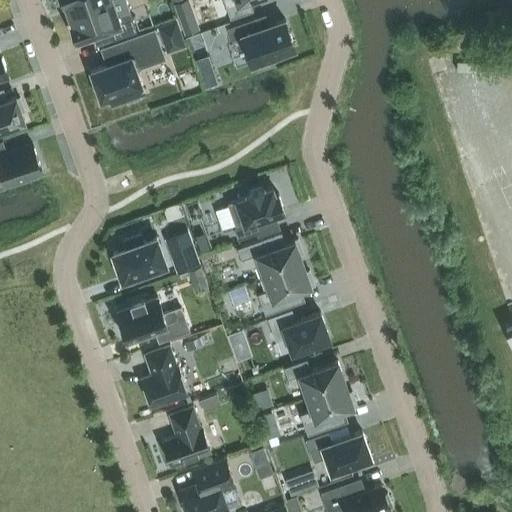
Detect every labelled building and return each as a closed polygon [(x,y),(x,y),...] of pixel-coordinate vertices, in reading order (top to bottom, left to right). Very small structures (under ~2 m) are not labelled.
[(63,0),(63,1),(65,0),(70,12),(103,0),(63,0)] [(103,0),(70,12),(74,23),(71,24),(76,38),(106,27),(110,39),(137,30),(130,9),(126,0),(103,0)] [(224,0),(231,17),(253,9),(249,0),(224,0)] [(196,29),(191,14),(179,18),(184,34),(196,29)] [(246,45),(251,60),(266,55),(268,61),(280,56),(278,51),(295,45),(285,19),(258,28),(254,17),(227,26),(235,49),(246,45)] [(157,25),(167,52),(186,45),(176,18),(157,25)] [(139,93),(145,91),(136,67),(165,57),(154,29),(110,44),(111,45),(112,45),(117,60),(91,69),(101,98),(110,95),(113,102),(127,97),(128,100),(140,96),(139,93)] [(0,77),(8,74),(0,51),(0,77)] [(218,81),(213,67),(207,70),(202,56),(195,59),(205,86),(218,81)] [(0,128),(25,120),(16,95),(0,101),(0,128)] [(42,169),(33,142),(7,151),(2,139),(0,139),(0,170),(4,182),(42,169)] [(234,226),(238,238),(260,230),(256,219),(284,209),(278,192),(275,194),(272,185),(264,188),(263,185),(247,190),(248,194),(227,201),(236,225),(234,226)] [(209,247),(203,232),(196,235),(201,250),(209,247)] [(123,278),(140,272),(141,273),(151,269),(151,268),(166,263),(157,236),(143,241),(140,233),(125,239),(127,247),(113,252),(123,278)] [(256,264),(261,277),(303,262),(300,253),(303,252),(298,238),(268,249),(264,237),(237,247),(245,268),(256,264)] [(177,258),(175,259),(179,270),(200,263),(192,240),(173,247),(177,258)] [(306,271),(303,262),(261,277),(265,276),(269,288),(258,292),(265,313),(288,305),(284,294),(314,283),(309,270),(306,271)] [(145,300),(144,298),(131,302),(132,305),(117,310),(122,324),(120,325),(125,340),(140,335),(139,333),(154,327),(159,340),(189,330),(181,306),(163,312),(157,296),(145,300)] [(292,350),(330,337),(320,311),(296,319),(292,308),(267,317),(275,340),(287,336),(292,350)] [(242,327),(227,332),(232,347),(247,341),(242,327)] [(207,332),(184,340),(188,349),(210,341),(207,332)] [(153,372),(141,376),(150,404),(188,391),(178,363),(176,364),(169,344),(145,352),(153,372)] [(310,369),(307,358),(284,366),(291,386),(302,382),(307,396),(345,382),(338,360),(310,369)] [(349,392),(345,382),(307,396),(311,409),(300,413),(307,434),(330,426),(326,415),(357,404),(352,390),(349,392)] [(218,393),(201,399),(205,411),(222,405),(218,393)] [(169,412),(176,433),(163,438),(172,463),(211,449),(202,424),(200,425),(193,404),(169,412)] [(331,470),(371,456),(362,430),(332,440),(328,430),(305,438),(313,461),(326,456),(331,470)] [(271,445),(279,442),(276,434),(268,437),(271,445)] [(263,445),(250,450),(253,459),(267,454),(263,445)] [(276,469),(271,456),(260,461),(265,473),(276,469)] [(184,497),(180,498),(184,511),(219,511),(228,509),(221,487),(233,483),(225,460),(194,471),(199,483),(181,489),(184,497)] [(308,487),(303,472),(285,478),(291,494),(308,487)] [(385,493),(381,483),(345,496),(340,483),(321,490),(328,511),(344,511),(348,511),(382,511),(391,509),(389,505),(392,504),(388,492),(385,493)] [(286,499),(291,511),(296,511),(302,510),(297,495),(286,499)]
